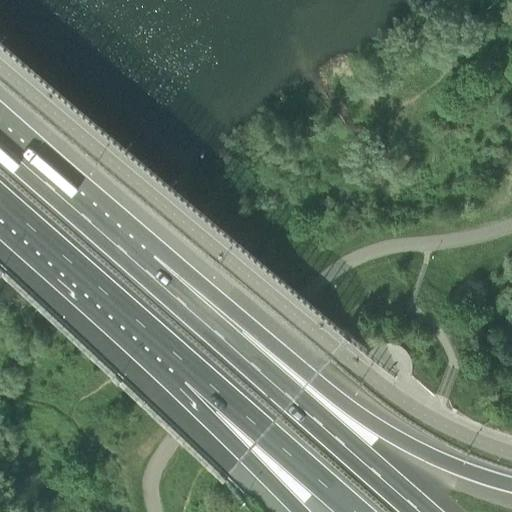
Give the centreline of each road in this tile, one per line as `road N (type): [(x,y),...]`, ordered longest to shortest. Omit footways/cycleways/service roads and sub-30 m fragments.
road 1 (motorway): [(511,490),(470,480),(398,444),(138,255)]
road 2 (motorway): [(419,511),(138,255)]
road 3 (motorway): [(0,192),(190,362)]
road 4 (motorway): [(190,362),(358,511)]
road 5 (motorway): [(138,255),(0,132)]
road 6 (motorway): [(190,362),(237,447),(296,511)]
